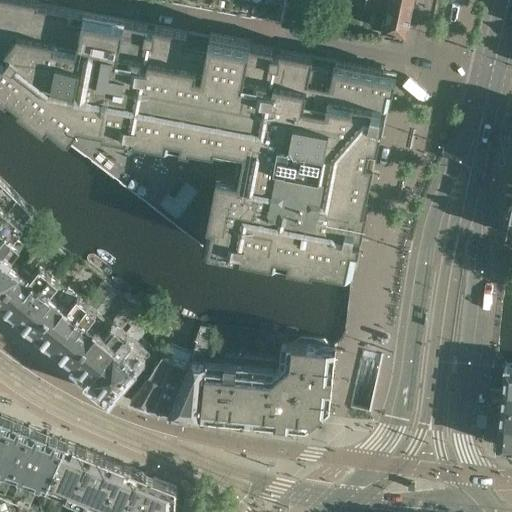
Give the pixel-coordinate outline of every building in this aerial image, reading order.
[(367,202),(396,69),(336,58),(337,53),(57,0),(0,0),(0,86),(38,115),(38,116),(70,140),(203,242),(327,266),(328,262),(353,267),(362,227),(370,229),(376,204),(367,202)] [(199,0),(219,4),(221,5),(221,4),(232,6),(232,7),(257,12),(258,11),(280,15),(281,15),(281,17),(294,19),(298,0),(199,0)] [(405,33),(410,11),(412,0),(411,0),(365,0),(365,3),(386,7),(381,28),(405,33)] [(0,252),(14,235),(32,212),(0,181),(0,252)] [(0,294),(21,269),(10,259),(24,242),(14,235),(0,252),(0,294)] [(0,302),(14,314),(49,270),(41,263),(31,276),(21,269),(0,294),(0,302)] [(33,330),(58,298),(68,286),(57,278),(58,277),(49,270),(14,314),(13,315),(33,330)] [(52,345),(87,301),(68,286),(58,298),(33,330),(52,345)] [(91,374),(125,331),(144,307),(125,293),(106,317),(72,359),(91,374)] [(72,359),(106,317),(87,301),(52,345),(71,361),(72,359)] [(201,413),(207,358),(210,325),(200,324),(189,358),(168,410),(201,413)] [(110,392),(146,347),(125,331),(91,374),(89,375),(110,392)] [(330,404),(335,358),(336,345),(329,345),(324,339),(294,336),(289,341),(287,340),(287,341),(282,340),(280,360),(225,355),(225,360),(207,358),(201,413),(306,424),(330,404)] [(168,410),(189,358),(163,352),(150,373),(151,373),(163,378),(151,405),(168,410)] [(511,365),(506,365),(503,386),(511,386),(511,365)] [(151,405),(163,378),(151,373),(131,399),(151,405)] [(511,404),(511,386),(503,386),(502,403),(511,404)] [(330,475),(511,498),(511,469),(484,455),(488,414),(472,411),(470,427),(463,445),(451,440),(456,402),(381,393),(376,431),(365,429),(370,411),(350,406),(330,475)] [(511,420),(511,404),(502,403),(500,419),(511,420)] [(0,448),(12,418),(0,413),(0,448)] [(12,470),(30,425),(12,418),(0,448),(0,465),(3,467),(0,475),(0,479),(7,483),(12,470)] [(511,445),(511,420),(500,419),(498,445),(502,445),(511,445)] [(24,489),(48,433),(30,425),(12,470),(21,474),(16,486),(24,489)] [(47,484),(66,440),(48,433),(24,489),(20,499),(30,503),(39,481),(47,484)] [(175,511),(176,484),(70,442),(66,440),(47,484),(116,511),(175,511)] [(0,491),(0,511),(38,511),(37,507),(30,503),(20,499),(0,491)]
